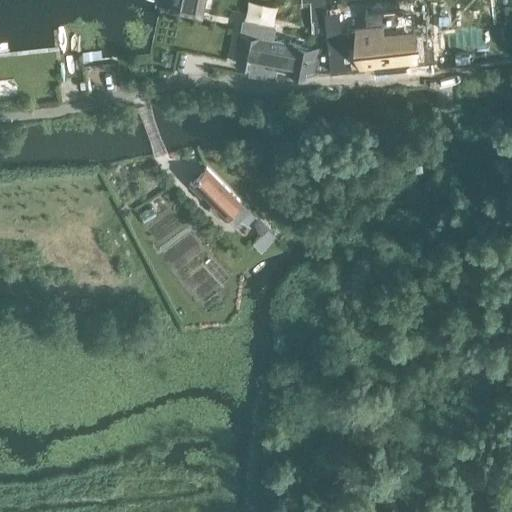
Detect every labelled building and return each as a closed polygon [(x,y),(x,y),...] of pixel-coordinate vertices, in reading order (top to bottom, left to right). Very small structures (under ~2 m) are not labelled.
[(198,14),(200,0),(173,0),(172,9),(198,14)] [(326,8),(324,0),(301,0),(302,8),(311,7),(313,36),(328,34),(327,20),(355,17),(354,5),(326,8)] [(511,20),(511,6),(511,5),(502,5),(503,21),(511,20)] [(432,69),(433,69),(432,61),(431,44),(412,46),(410,23),(394,25),(393,21),(392,15),(369,17),(368,11),(365,12),(366,24),(366,27),(355,29),(346,29),(348,45),(359,44),(361,64),(374,63),(374,67),(375,71),(410,67),(409,64),(409,63),(431,60),(431,61),(432,69)] [(314,76),(319,49),(273,40),(275,26),(242,20),(239,34),(241,34),(241,39),(236,64),(252,67),(252,71),(266,74),(267,67),(314,76)] [(342,39),(327,41),(330,68),(345,66),(342,39)] [(511,59),(511,49),(449,57),(449,56),(432,58),(434,68),(511,59)] [(417,173),(424,172),(423,164),(416,165),(417,173)] [(190,184),(211,204),(209,206),(210,210),(215,215),(219,216),(222,214),(235,226),(242,218),(248,224),(256,216),(206,168),(190,184)] [(435,186),(438,181),(432,177),(429,182),(435,186)] [(177,216),(154,236),(172,256),(195,236),(177,216)] [(252,243),(262,251),(276,236),(268,229),(269,228),(262,221),(258,226),(263,231),(252,243)]
